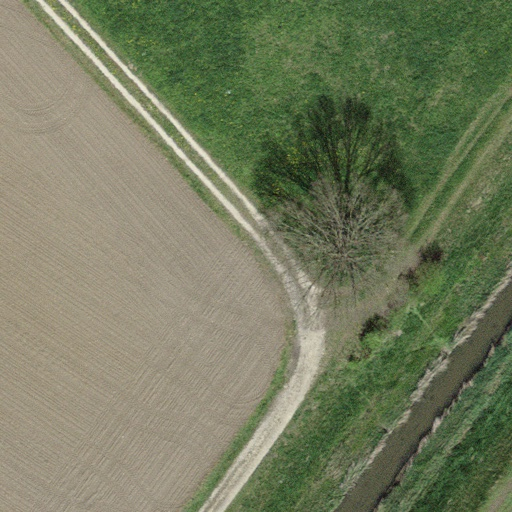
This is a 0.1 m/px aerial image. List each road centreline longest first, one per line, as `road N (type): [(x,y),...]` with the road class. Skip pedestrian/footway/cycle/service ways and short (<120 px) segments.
road 1 (track): [(287,408),(307,341),(287,264),(54,0)]
road 2 (track): [(287,408),(511,102)]
road 3 (track): [(210,511),(287,408)]
